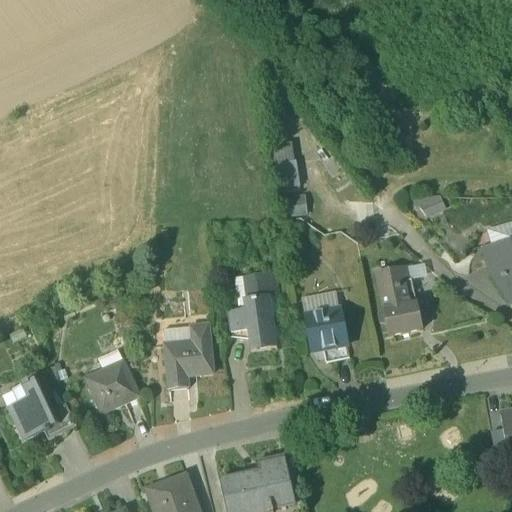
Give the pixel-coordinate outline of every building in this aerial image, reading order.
[(295,146),(276,147),(277,189),(297,189),(295,146)] [(439,201),(413,202),(415,211),(419,210),(426,220),(444,212),(439,201)] [(286,203),(287,219),(307,218),(306,202),(286,203)] [(511,226),(488,234),(494,252),(511,246),(511,226)] [(511,246),(494,252),(485,255),(491,278),(511,311),(511,246)] [(401,271),(376,276),(378,287),(404,282),(401,271)] [(275,276),(236,281),(239,304),(244,303),(245,314),(228,316),(232,341),(249,342),(251,356),(276,352),(269,300),(277,299),(277,294),(275,276)] [(404,282),(378,287),(380,295),(413,289),(411,283),(404,285),(404,282)] [(380,295),(384,314),(379,317),(380,326),(386,327),(389,340),(422,333),(420,324),(428,323),(425,309),(417,310),(413,289),(380,295)] [(340,313),(305,320),(312,356),(323,354),(347,349),(340,313)] [(192,346),(164,349),(169,394),(188,392),(187,380),(213,377),(209,329),(191,331),(192,346)] [(347,349),(323,354),(326,366),(350,361),(347,349)] [(139,400),(123,364),(85,382),(99,412),(121,403),(123,408),(139,400)] [(55,412),(40,381),(28,387),(27,385),(22,387),(23,389),(15,393),(23,409),(9,416),(22,444),(44,434),(45,434),(61,426),(55,412)] [(66,407),(55,412),(61,426),(45,434),(44,434),(48,443),(76,430),(66,407)] [(511,415),(500,417),(503,432),(507,455),(511,453),(511,415)] [(503,432),(491,435),(496,464),(508,462),(507,455),(503,432)] [(258,473),(223,480),(230,511),(261,511),(268,511),(272,511),(272,510),(291,506),(280,459),(256,464),(258,473)] [(169,486),(146,495),(152,511),(198,511),(186,476),(168,483),(169,486)]
